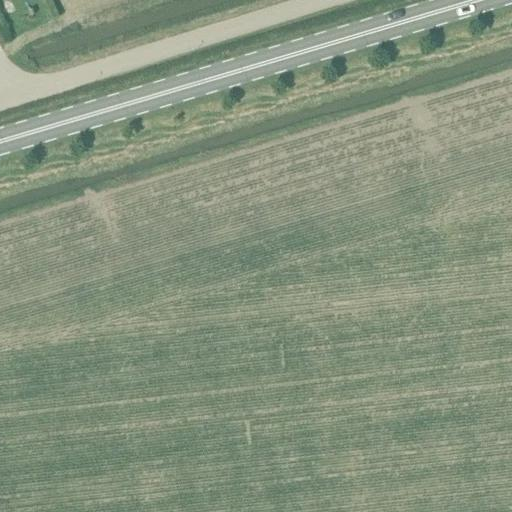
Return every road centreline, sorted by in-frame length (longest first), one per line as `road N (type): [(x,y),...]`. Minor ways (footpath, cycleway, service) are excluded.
road 1 (primary): [(0,140),(472,0)]
road 2 (unclassified): [(0,102),(324,0)]
